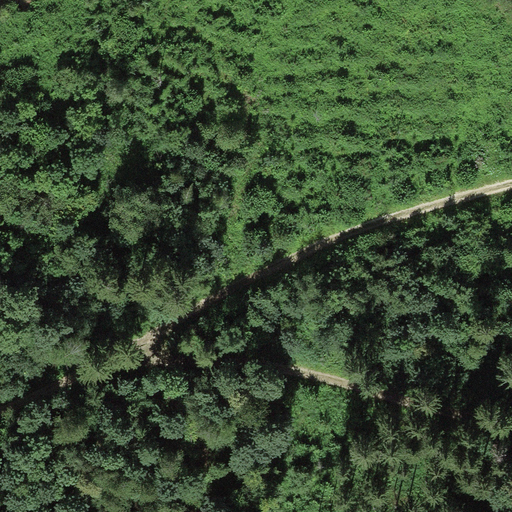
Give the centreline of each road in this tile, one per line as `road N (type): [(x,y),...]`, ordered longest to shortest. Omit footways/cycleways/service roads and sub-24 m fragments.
road 1 (track): [(511,185),(384,219),(267,272),(120,359),(0,412)]
road 2 (track): [(120,359),(321,349),(511,408)]
